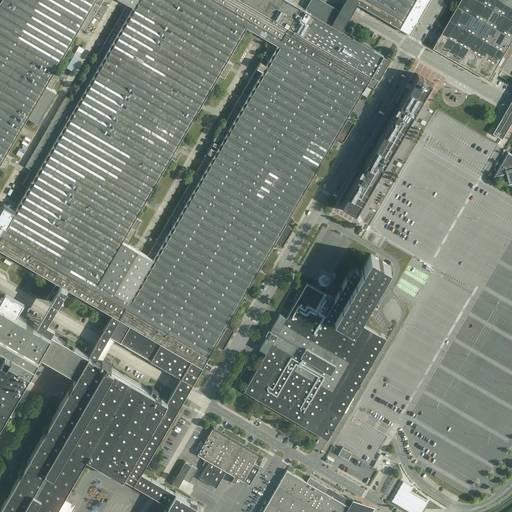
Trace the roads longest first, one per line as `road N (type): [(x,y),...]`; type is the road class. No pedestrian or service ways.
road 1 (unclassified): [(316,467),(401,317),(387,295),(394,261),(313,215)]
road 2 (unclassified): [(0,283),(204,402)]
road 3 (unclassified): [(313,215),(204,402)]
road 4 (unclassified): [(411,48),(313,215)]
road 5 (unclassified): [(204,402),(316,467)]
road 6 (unclassified): [(204,402),(144,511)]
